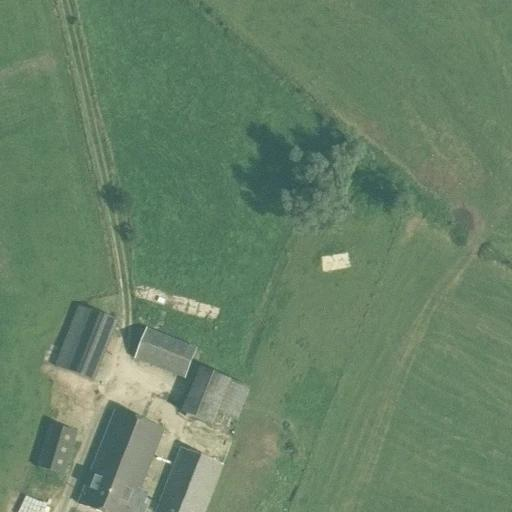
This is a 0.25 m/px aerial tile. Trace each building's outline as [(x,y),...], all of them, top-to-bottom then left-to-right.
[(76,306),(53,366),(93,380),(115,320),(76,306)] [(184,378),(196,348),(148,329),(136,360),(184,378)] [(237,420),(249,389),(230,381),(218,413),(237,420)] [(191,403),(186,415),(213,425),(218,413),(191,403)] [(98,511),(130,511),(163,431),(115,412),(79,504),(98,511)] [(63,476),(76,432),(51,425),(39,469),(63,476)] [(157,511),(204,511),(222,466),(181,450),(157,511)]
